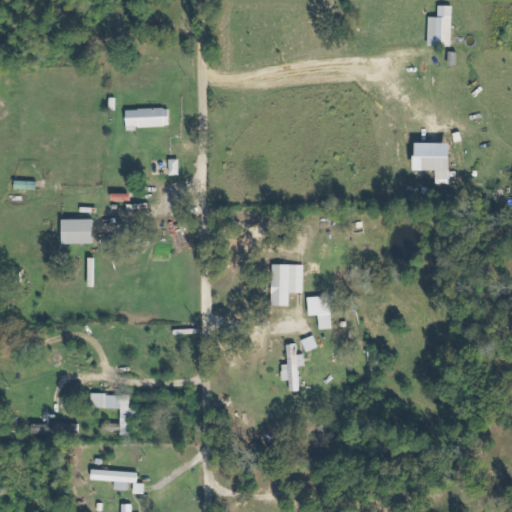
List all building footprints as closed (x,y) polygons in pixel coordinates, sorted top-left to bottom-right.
[(453,47),(454,6),(440,6),(440,18),(431,17),(430,47),(453,47)] [(171,108),(128,109),(129,129),(172,128),(171,108)] [(451,144),(415,144),(416,172),(440,171),(440,181),(452,181),(451,144)] [(95,220),(64,220),(64,245),(95,244),(95,220)] [(306,293),(306,265),(274,265),(274,306),(292,307),(292,293),(306,293)] [(323,330),(335,329),(334,314),(321,315),(323,330)] [(291,365),(284,365),(285,381),(292,381),(293,392),(302,391),(300,367),(308,366),(307,355),(300,355),(299,344),(289,345),(291,365)] [(147,494),(147,484),(140,483),(140,472),(95,470),(94,480),(118,481),(117,490),(129,490),(130,483),(136,483),(136,494),(147,494)]
